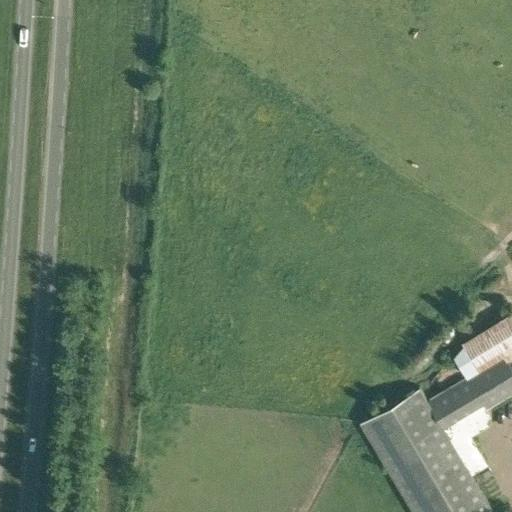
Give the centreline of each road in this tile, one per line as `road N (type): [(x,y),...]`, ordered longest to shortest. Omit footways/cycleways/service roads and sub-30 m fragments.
road 1 (primary): [(28,511),(64,0)]
road 2 (primary): [(27,0),(0,405)]
